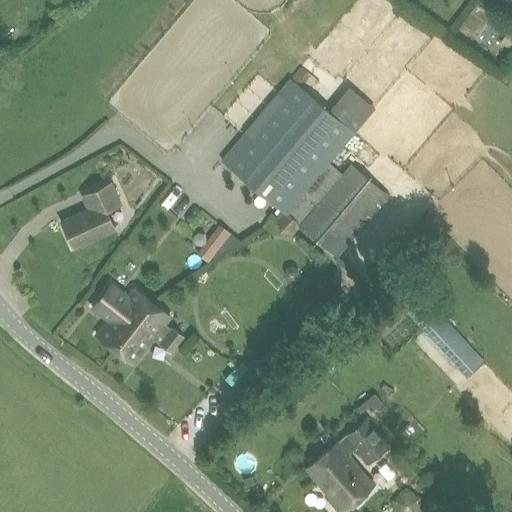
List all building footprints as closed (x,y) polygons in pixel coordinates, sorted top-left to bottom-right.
[(290,77),(220,160),(282,212),(275,220),(293,234),(299,226),(298,225),(341,173),(329,162),(355,132),(290,77)] [(386,193),(350,163),(341,173),(298,225),(299,226),(333,255),(386,193)] [(81,196),(87,208),(61,220),(74,248),(115,229),(106,210),(121,203),(111,182),(81,196)] [(218,224),(196,253),(208,262),(230,233),(218,224)] [(401,273),(385,288),(466,375),(482,360),(401,273)] [(97,335),(115,349),(153,300),(135,286),(127,296),(112,284),(93,308),(109,320),(97,335)] [(115,349),(134,363),(152,339),(170,353),(184,336),(171,325),(170,327),(164,323),(171,314),(153,300),(115,349)] [(373,484),(348,455),(356,448),(369,463),(389,447),(365,419),(306,469),(342,511),(373,484)]
